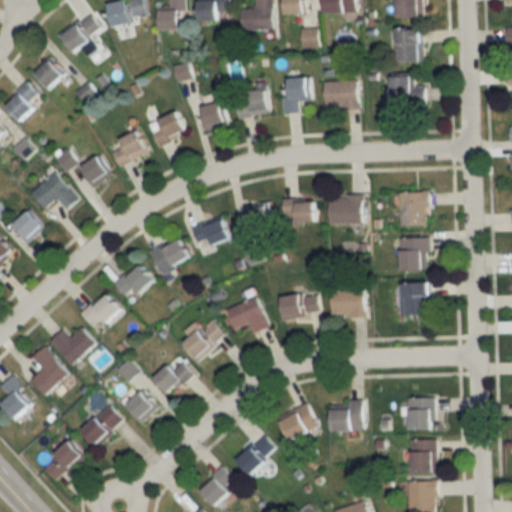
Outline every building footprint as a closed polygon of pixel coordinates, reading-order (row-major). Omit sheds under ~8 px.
[(150,15),(145,0),(122,0),(110,3),(116,24),(150,15)] [(186,0),(171,0),(171,7),(160,7),(160,28),(187,28),(186,0)] [(200,0),(201,19),(221,19),(221,10),(232,10),(232,0),(200,0)] [(275,27),(274,0),(257,0),(258,7),(243,8),(243,28),(275,27)] [(284,0),(284,12),(309,12),(309,0),(284,0)] [(360,12),(359,0),(326,0),(326,12),(360,12)] [(424,0),(399,0),(400,17),(425,17),(424,0)] [(105,30),(94,14),(64,33),(76,50),(105,30)] [(424,61),(424,27),(400,27),(400,61),(424,61)] [(320,45),(320,28),(304,28),(304,45),(320,45)] [(35,72),(51,89),(66,74),(51,57),(35,72)] [(393,75),(393,102),(428,102),(428,84),(417,84),(417,75),(393,75)] [(287,113),(301,113),(301,100),(314,100),(313,77),(286,78),(287,113)] [(327,109),(361,108),(360,80),(326,80),(327,109)] [(7,103),(22,120),(37,106),(32,100),(40,93),(30,82),(7,103)] [(249,90),(250,100),(238,101),(240,117),(272,114),(270,88),(249,90)] [(207,130),(230,125),(225,101),(202,106),(207,130)] [(191,132),(181,112),(152,126),(161,146),(191,132)] [(123,167),(151,150),(139,130),(121,141),(124,146),(114,152),(123,167)] [(59,156),(67,169),(78,162),(70,149),(59,156)] [(96,184),(114,173),(102,155),(84,165),(96,184)] [(59,197),(70,208),(81,197),(56,171),(34,193),(48,207),(59,197)] [(402,191),(402,226),(430,226),(430,191),(402,191)] [(365,223),(365,194),(331,194),(331,223),(365,223)] [(317,199),(284,200),(285,222),(318,221),(317,199)] [(252,229),(273,226),(269,201),(248,205),(252,229)] [(30,241),(47,225),(31,209),(14,226),(30,241)] [(195,229),(201,241),(210,237),(215,247),(234,238),(224,215),(195,229)] [(0,264),(16,250),(1,234),(0,235),(0,264)] [(166,274),(194,257),(182,236),(153,252),(166,274)] [(431,236),(402,236),(402,269),(431,269),(431,236)] [(117,281),(130,299),(156,279),(143,262),(117,281)] [(433,314),(432,282),(405,282),(406,315),(433,314)] [(367,316),(367,288),(333,288),(333,316),(367,316)] [(84,313),(99,329),(122,307),(108,291),(84,313)] [(321,315),(320,293),(282,295),(283,316),(321,315)] [(236,329),(252,322),(257,333),(271,327),(259,297),(228,310),(236,329)] [(185,345),(199,361),(227,335),(213,319),(185,345)] [(72,338),(65,330),(53,340),(74,363),(97,342),(84,327),(72,338)] [(33,378),(47,394),(71,372),(47,346),(35,357),(44,368),(33,378)] [(157,378),(173,394),(195,374),(184,363),(176,370),(171,365),(157,378)] [(7,400),(15,417),(36,407),(19,374),(3,383),(11,398),(7,400)] [(128,406),(143,422),(158,407),(143,391),(128,406)] [(436,397),(410,397),(410,429),(436,429),(436,397)] [(352,408),(333,408),(333,430),(365,430),(365,399),(352,399),(352,408)] [(125,418),(111,404),(83,431),(98,446),(125,418)] [(282,416),(292,439),(320,427),(311,404),(282,416)] [(252,476),(279,447),(263,433),(237,461),(252,476)] [(413,438),(413,470),(438,470),(438,438),(413,438)] [(86,454),(72,440),(45,467),(59,481),(86,454)] [(240,484),(224,466),(202,487),(218,504),(240,484)] [(438,511),(438,480),(410,480),(409,511),(438,511)] [(372,511),(369,501),(337,508),(337,511),(372,511)]
